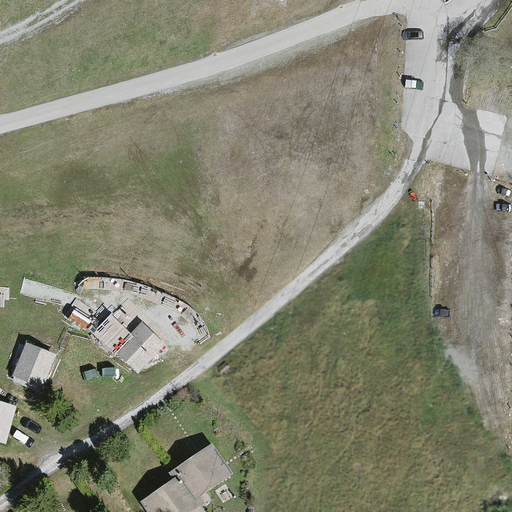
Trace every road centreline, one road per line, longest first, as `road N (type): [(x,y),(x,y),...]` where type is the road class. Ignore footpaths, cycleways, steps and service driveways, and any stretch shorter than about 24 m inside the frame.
road 1 (residential): [(458,0),(430,42),(420,158),(387,212),(222,351),(0,506)]
road 2 (residential): [(0,128),(357,16),(385,0)]
